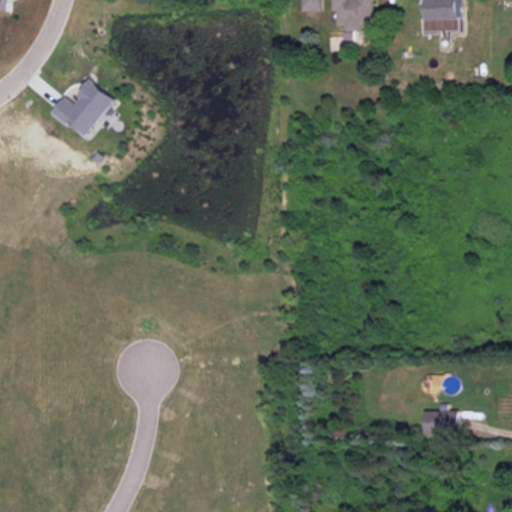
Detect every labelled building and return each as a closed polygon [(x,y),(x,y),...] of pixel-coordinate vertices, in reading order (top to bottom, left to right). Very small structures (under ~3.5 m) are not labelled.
[(0,0),(0,10),(9,10),(9,0),(0,0)] [(303,0),(303,11),(322,11),(322,0),(303,0)] [(325,0),(326,10),(334,10),(334,30),(368,29),(367,0),(325,0)] [(453,0),(419,0),(419,20),(453,21),(453,0)] [(461,410),(426,411),(426,435),(461,434),(461,410)]
